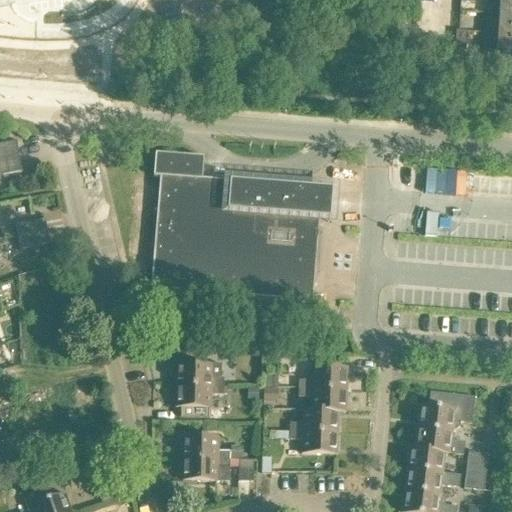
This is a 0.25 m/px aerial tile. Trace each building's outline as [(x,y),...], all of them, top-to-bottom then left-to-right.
[(511,0),(488,0),(488,16),(511,17),(511,0)] [(487,34),(511,35),(511,17),(488,16),(487,34)] [(408,44),(409,28),(398,27),(398,44),(408,44)] [(466,33),(455,32),(455,42),(466,43),(466,33)] [(511,35),(487,34),(486,54),(485,53),(485,55),(486,55),(485,63),(511,64),(511,35)] [(466,43),(455,42),(454,51),(465,52),(466,43)] [(16,143),(0,146),(0,161),(18,158),(16,143)] [(203,160),(159,157),(155,156),(153,179),(159,180),(150,292),(311,305),(321,191),(201,181),(203,160)] [(0,178),(21,174),(18,158),(0,161),(0,178)] [(44,222),(15,227),(17,240),(46,234),(44,222)] [(49,246),(46,234),(17,240),(19,252),(49,246)] [(176,366),(175,388),(223,389),(223,381),(210,381),(211,366),(176,366)] [(298,383),(298,391),(345,393),(346,370),(311,369),(311,383),(298,383)] [(61,380),(0,400),(0,477),(84,448),(61,380)] [(265,381),(264,389),(272,390),(272,381),(265,381)] [(223,389),(175,388),(175,411),(210,411),(210,397),(223,398),(223,389)] [(302,413),(345,414),(345,393),(298,391),(297,400),(310,400),(310,412),(302,412),(302,413)] [(247,392),(247,402),(257,402),(258,392),(247,392)] [(263,392),(263,404),(276,405),(276,392),(263,392)] [(419,408),(417,429),(451,433),(452,425),(471,427),(474,400),(429,395),(428,409),(419,408)] [(288,434),(336,435),(337,415),(345,415),(345,414),(302,413),(301,426),(289,426),(288,434)] [(450,443),(451,433),(417,429),(414,450),(444,454),(443,456),(462,459),(464,445),(450,443)] [(336,435),(288,434),(288,435),(288,443),(301,443),(301,457),(335,458),(336,435)] [(274,435),(274,442),(288,443),(288,435),(274,435)] [(182,439),(181,461),(229,462),(229,454),(216,454),(217,440),(182,439)] [(229,454),(229,462),(241,463),(242,450),(229,450),(229,454)] [(441,476),(443,456),(444,454),(414,450),(409,450),(406,472),(441,476)] [(488,458),(468,456),(464,491),(484,494),(488,458)] [(181,484),(216,485),(228,485),(229,471),(229,462),(181,461),(181,484)] [(245,483),(261,482),(260,461),(244,462),(245,483)] [(271,463),(261,463),(261,479),(271,479),(271,463)] [(404,494),(438,498),(439,489),(458,491),(460,478),(441,476),(406,472),(404,494)] [(69,511),(64,496),(51,501),(46,487),(22,495),(27,511),(69,511)] [(101,505),(115,501),(111,488),(97,493),(101,505)] [(438,498),(404,494),(401,511),(455,511),(456,510),(437,508),(438,498)]
